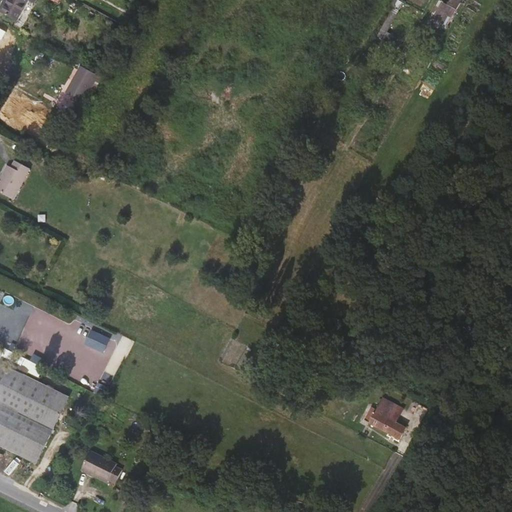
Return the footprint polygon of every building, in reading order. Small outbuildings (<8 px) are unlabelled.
[(14,0),(8,11),(22,17),(31,0),(14,0)] [(449,0),(448,4),(438,0),(431,18),(449,26),(461,0),(460,0),(449,0)] [(383,39),(403,6),(397,2),(377,36),(383,39)] [(1,22),(0,23),(0,40),(7,44),(15,30),(1,22)] [(92,92),(103,73),(87,64),(77,83),(92,92)] [(107,75),(103,73),(92,92),(91,94),(96,96),(107,75)] [(92,92),(77,83),(75,86),(91,94),(92,92)] [(91,94),(75,86),(73,90),(89,98),(91,94)] [(13,168),(12,170),(31,180),(36,171),(21,163),(17,170),(13,168)] [(12,170),(1,192),(20,202),(31,180),(12,170)] [(74,402),(0,362),(0,448),(38,469),(74,402)] [(383,406),(378,416),(398,426),(403,417),(383,406)] [(396,430),(398,426),(378,416),(377,419),(369,415),(364,426),(400,446),(406,435),(396,430)] [(117,469),(93,457),(83,476),(106,489),(109,486),(116,490),(123,476),(116,472),(117,469)]
